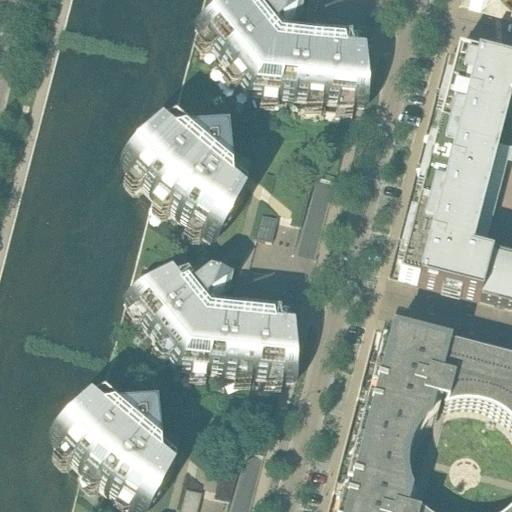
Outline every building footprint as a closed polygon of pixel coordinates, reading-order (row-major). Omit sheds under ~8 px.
[(511,0),(470,0),(468,9),(468,10),(479,13),(491,0),(497,0),(500,1),(501,0),(511,0),(511,17),(511,19),(511,18),(511,0)] [(211,30),(202,39),(248,98),(354,110),(362,76),(361,59),(349,58),(344,38),(277,30),(286,24),(301,11),(278,5),(266,15),(265,16),(266,17),(266,18),(258,7),(244,12),(240,6),(238,7),(226,14),(211,30)] [(397,282),(493,307),(503,310),(511,276),(511,267),(504,266),(469,257),(496,152),(506,113),(511,114),(511,70),(456,56),(455,57),(446,91),(445,97),(427,166),(426,172),(408,242),(406,247),(397,282)] [(158,139),(130,180),(151,202),(152,203),(153,203),(178,224),(205,242),(240,207),(241,208),(244,192),(232,182),(227,183),(227,177),(225,154),(213,144),(199,146),(185,147),(185,143),(184,143),(171,132),(171,133),(169,134),(158,139)] [(139,305),(130,314),(177,373),(283,385),(292,351),(290,335),(278,333),(273,314),(205,306),(206,305),(230,286),(208,281),(207,280),(205,282),(194,290),(195,292),(187,283),(174,287),(170,282),(169,281),(166,283),(154,289),(139,305)] [(444,352),(445,348),(391,334),(386,352),(380,351),(342,497),(337,511),(511,511),(511,366),(453,351),(452,354),(444,352)] [(87,414),(59,455),(80,477),(81,478),(107,499),(126,511),(139,511),(169,482),(170,482),(173,467),(172,466),(160,456),(156,457),(156,452),(153,429),(142,419),(128,421),(114,422),(114,419),(111,416),(100,407),(99,408),(98,409),(87,414)]
